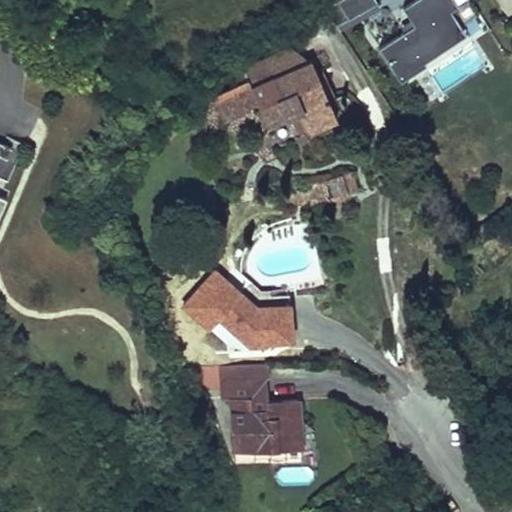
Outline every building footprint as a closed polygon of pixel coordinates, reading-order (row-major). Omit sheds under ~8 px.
[(460,26),(450,10),(456,6),(451,0),(415,0),(403,8),(410,19),(414,25),(404,31),(379,47),(398,77),(466,34),(460,26)] [(465,0),(456,6),(450,10),(460,26),(479,14),(469,0),(465,0)] [(404,31),(414,25),(410,19),(400,25),(404,31)] [(265,80),(309,60),(291,49),(258,64),(265,80)] [(247,82),(257,104),(267,126),(301,111),(309,129),(335,117),(309,60),(265,80),(258,64),(242,72),(243,73),(247,82)] [(234,88),(247,82),(243,73),(236,77),(234,88)] [(222,120),(257,104),(247,82),(234,88),(212,98),(222,120)] [(178,124),(168,121),(158,132),(166,139),(173,132),(172,131),(178,124)] [(0,178),(5,180),(20,144),(4,137),(1,145),(0,144),(0,178)] [(346,194),(346,193),(358,189),(351,170),(304,185),(309,203),(327,198),(328,200),(346,194)] [(285,206),(309,203),(304,185),(283,192),(285,206)] [(209,328),(217,318),(249,344),(292,339),(290,304),(258,306),(213,269),(183,306),(209,328)] [(303,451),(301,400),(267,401),(266,364),(197,367),(198,392),(218,392),(218,400),(230,399),(232,454),(303,451)]
